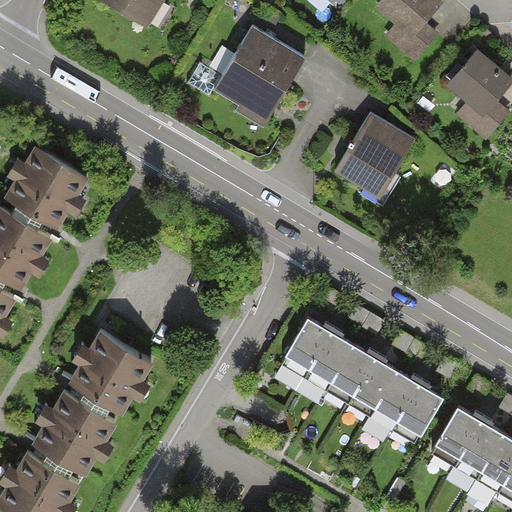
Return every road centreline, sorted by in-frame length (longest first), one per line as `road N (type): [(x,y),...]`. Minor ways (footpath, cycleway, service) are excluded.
road 1 (tertiary): [(0,51),(314,238)]
road 2 (residential): [(314,238),(143,511)]
road 3 (tertiary): [(314,238),(511,350)]
